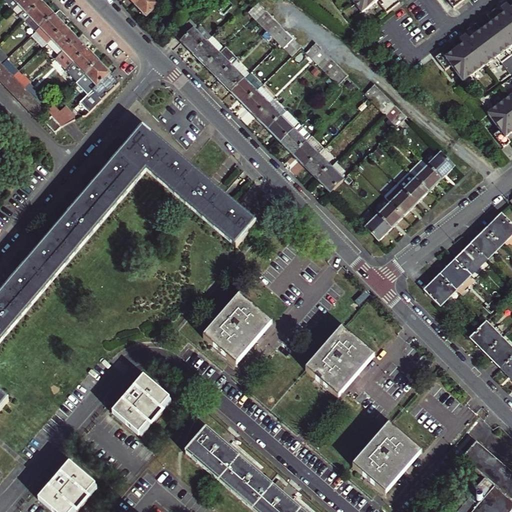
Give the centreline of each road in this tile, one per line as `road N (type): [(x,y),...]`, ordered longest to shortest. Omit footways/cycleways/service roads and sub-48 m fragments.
road 1 (residential): [(348,511),(183,370),(153,355),(126,364),(0,508)]
road 2 (residential): [(377,282),(159,60)]
road 3 (residential): [(159,60),(0,245)]
road 4 (residential): [(511,419),(377,282)]
road 5 (residential): [(511,176),(377,282)]
